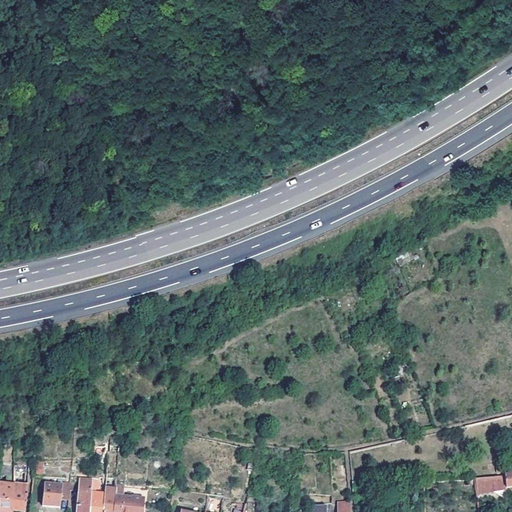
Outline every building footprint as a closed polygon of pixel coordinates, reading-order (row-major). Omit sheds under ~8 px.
[(12,511),(13,511),(13,503),(15,481),(6,481),(6,476),(14,475),(14,473),(15,473),(15,465),(0,464),(0,475),(5,476),(5,483),(14,482),(14,484),(0,483),(0,511),(12,511)] [(29,465),(15,465),(15,473),(25,473),(29,473),(29,465)] [(503,475),(474,477),(476,494),(504,491),(503,475)] [(91,477),(91,484),(89,511),(103,511),(105,494),(94,493),(95,489),(97,490),(98,478),(91,477)] [(16,481),(15,481),(13,503),(17,503),(17,511),(25,511),(28,485),(16,484),(16,481)] [(89,511),(91,484),(78,483),(75,511),(89,511)] [(60,508),(61,501),(61,494),(69,494),(69,487),(44,485),(42,506),(60,508)] [(113,511),(115,497),(116,488),(105,488),(105,494),(103,511),(113,511)] [(142,511),(143,500),(121,498),(115,497),(113,511),(142,511)] [(336,502),(335,511),(350,511),(349,502),(336,502)]
